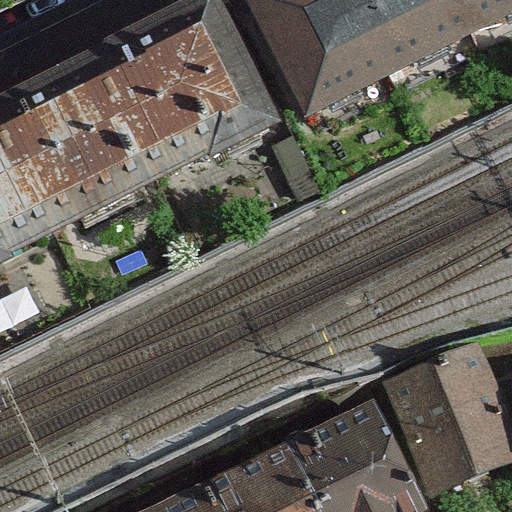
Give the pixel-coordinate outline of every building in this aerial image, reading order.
[(511,37),(511,0),(268,0),(241,13),(305,143),(511,37)] [(213,10),(0,118),(0,288),(281,146),(213,10)] [(511,412),(487,355),(394,394),(441,503),(511,472),(511,412)] [(430,511),(382,417),(300,457),(326,511),(430,511)] [(326,511),(300,457),(216,499),(222,511),(326,511)] [(222,511),(216,499),(190,511),(222,511)]
